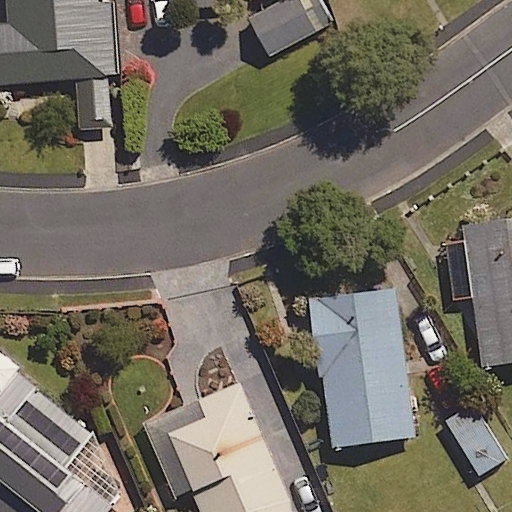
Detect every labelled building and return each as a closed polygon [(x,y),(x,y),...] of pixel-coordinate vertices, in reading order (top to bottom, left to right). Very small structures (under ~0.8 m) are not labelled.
[(77,125),(110,122),(106,73),(111,73),(107,23),(101,24),(98,0),(6,0),(8,21),(0,21),(0,80),(73,75),(77,125)] [(330,19),(319,0),(274,0),(246,15),(267,54),(330,19)] [(463,233),(445,236),(452,294),(471,292),(480,362),(511,357),(511,213),(461,221),(463,233)] [(411,432),(393,285),(306,295),(316,374),(321,374),(330,442),(411,432)] [(87,431),(0,357),(0,511),(101,511),(117,493),(87,431)] [(141,420),(173,496),(183,489),(195,511),(292,511),(292,507),(240,380),(141,420)] [(505,456),(474,403),(446,420),(476,473),(505,456)]
